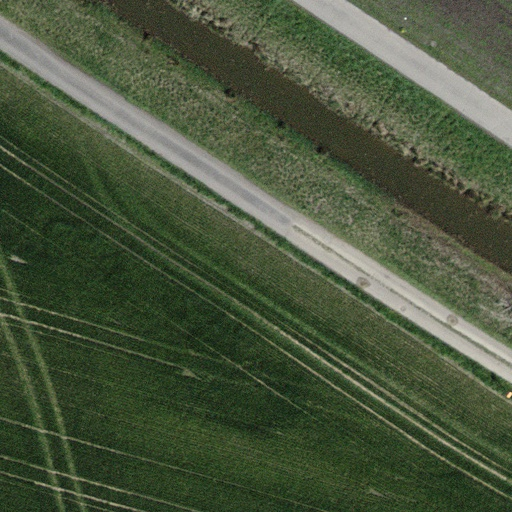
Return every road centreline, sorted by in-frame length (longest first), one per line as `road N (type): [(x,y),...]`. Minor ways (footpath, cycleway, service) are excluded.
road 1 (track): [(0,39),(511,366)]
road 2 (track): [(329,0),(511,120)]
